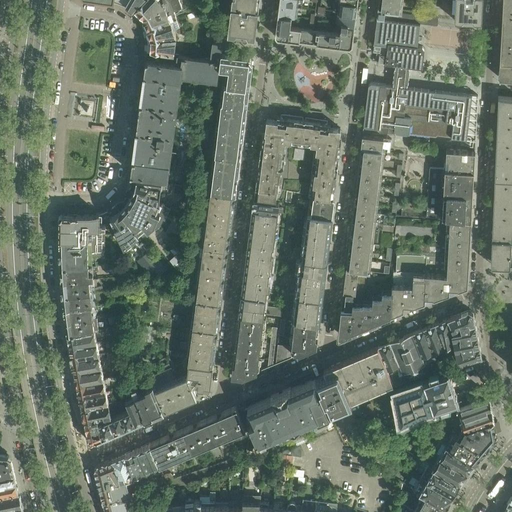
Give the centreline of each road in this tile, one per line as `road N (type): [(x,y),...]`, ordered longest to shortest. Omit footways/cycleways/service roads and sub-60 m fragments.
road 1 (primary): [(33,0),(17,111),(13,251),(21,346),(58,511)]
road 2 (primary): [(74,511),(38,346),(28,224),(50,0)]
road 3 (residential): [(270,0),(222,398)]
road 4 (residential): [(369,0),(325,354)]
road 5 (residential): [(44,199),(95,199),(110,187),(132,47),(129,28),(116,16),(63,10)]
road 6 (residential): [(492,0),(478,290)]
road 7 (residential): [(78,458),(53,344),(44,199)]
road 8 (residential): [(44,199),(63,10)]
road 9 (residential): [(325,354),(478,290)]
road 10 (residential): [(78,458),(222,398)]
road 11 (residential): [(478,290),(511,432)]
road 12 (residential): [(0,290),(19,421)]
